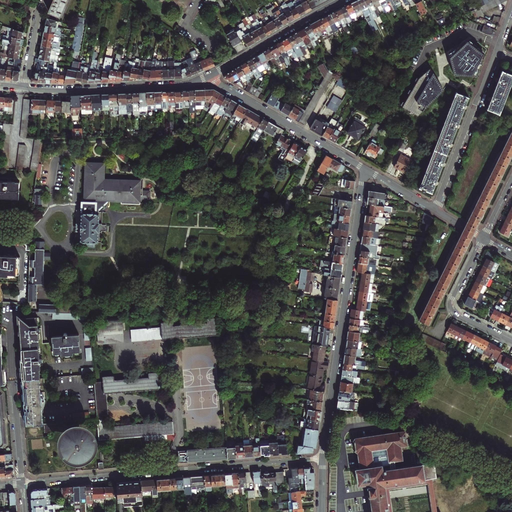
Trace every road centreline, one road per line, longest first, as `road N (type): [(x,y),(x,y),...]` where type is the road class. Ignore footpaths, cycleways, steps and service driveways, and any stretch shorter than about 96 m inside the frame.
road 1 (residential): [(322,457),(21,483)]
road 2 (residential): [(322,457),(364,168)]
road 3 (residential): [(24,87),(177,84),(208,75)]
road 4 (residential): [(364,168),(208,75)]
road 5 (residential): [(496,50),(434,210)]
road 6 (residential): [(208,75),(343,0)]
road 7 (residential): [(482,238),(451,308),(511,341)]
